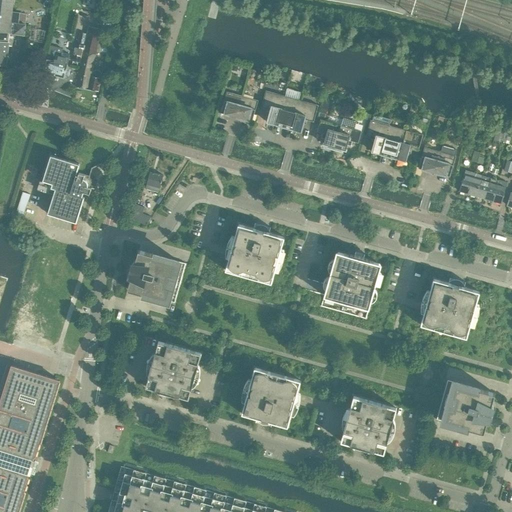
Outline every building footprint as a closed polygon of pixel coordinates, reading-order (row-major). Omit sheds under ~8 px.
[(0,0),(0,30),(9,32),(10,23),(12,12),(13,0),(0,0)] [(12,12),(10,23),(25,25),(27,14),(12,12)] [(24,36),(25,25),(14,24),(13,35),(24,36)] [(98,92),(102,74),(100,71),(95,70),(92,72),(101,29),(89,26),(84,46),(81,62),(76,87),(98,92)] [(6,64),(8,46),(11,47),(13,37),(8,36),(9,32),(0,30),(0,64),(6,65),(6,64)] [(81,62),(84,46),(76,44),(72,60),(81,62)] [(43,73),(63,78),(68,58),(60,56),(62,49),(50,46),(43,73)] [(276,126),(284,96),(266,91),(261,107),(270,110),(267,122),(276,125),(275,126),(276,126)] [(236,118),(242,96),(226,92),(221,113),(225,114),(236,118)] [(252,121),(258,100),(242,96),(236,118),(248,121),(248,120),(252,121)] [(291,130),(299,100),(284,96),(276,126),(291,130)] [(313,122),(318,105),(299,100),(291,130),(292,129),(301,132),(304,119),(313,122)] [(380,156),(389,125),(390,119),(374,115),(372,120),(370,120),(366,137),(372,138),(375,139),(371,151),(380,154),(380,155),(380,156)] [(358,143),(361,131),(354,129),(356,121),(343,117),(341,125),(340,125),(333,150),(342,153),(343,150),(345,150),(348,140),(358,143)] [(333,150),(340,125),(320,119),(317,131),(323,133),(326,134),(323,144),(326,145),(325,148),(333,150)] [(504,133),(507,126),(500,124),(498,132),(504,133)] [(395,160),(404,129),(389,125),(380,156),(381,156),(395,160)] [(418,151),(423,135),(404,129),(395,160),(396,160),(396,159),(405,161),(409,149),(418,151)] [(477,163),(481,150),(482,146),(476,145),(471,161),(477,163)] [(434,173),(440,151),(424,147),(418,168),(422,169),(422,170),(434,173)] [(483,164),(487,151),(481,150),(477,163),(483,164)] [(449,177),(453,164),(455,156),(440,151),(434,173),(445,176),(449,177)] [(82,196),(83,192),(90,194),(92,188),(88,187),(88,185),(88,184),(87,182),(86,180),(85,179),(83,179),(85,175),(79,173),(78,175),(76,175),(80,164),(50,155),(42,181),(52,184),(51,188),(55,189),(47,214),(76,223),(84,197),(82,196)] [(468,194),(474,174),(465,171),(459,191),(468,194)] [(159,192),(163,176),(150,172),(145,189),(159,192)] [(476,196),(482,176),(474,174),(468,194),(476,196)] [(484,198),(490,178),(482,176),(476,196),(484,198)] [(492,201),(498,181),(490,178),(484,198),(492,201)] [(501,204),(507,183),(498,181),(492,201),(501,204)] [(146,224),(151,217),(135,210),(131,218),(144,225),(144,224),(146,224)] [(278,259),(281,249),(284,237),(238,224),(232,247),(231,246),(230,247),(231,248),(229,256),(225,270),(271,283),(278,261),(279,261),(279,260),(278,259)] [(175,303),(186,263),(138,250),(136,259),(134,261),(133,262),(131,264),(130,267),(130,269),(129,272),(129,274),(129,276),(129,278),(130,280),(127,289),(175,303)] [(369,307),(379,272),(381,266),(379,264),(338,252),(336,254),(324,294),(325,297),(367,309),(369,307)] [(473,314),(476,304),(479,292),(433,279),(427,301),(425,301),(425,302),(426,302),(420,325),(466,338),(473,315),(474,316),(474,315),(473,314)] [(188,399),(198,365),(201,353),(158,341),(145,387),(188,399)] [(60,380),(12,365),(0,403),(0,511),(18,511),(29,477),(28,477),(30,470),(33,470),(34,469),(35,467),(34,465),(33,463),(35,457),(36,457),(60,380)] [(294,403),(297,394),(300,380),(254,367),(248,390),(247,389),(246,391),(248,391),(241,414),(256,418),(288,427),(294,404),(295,405),(296,403),(294,403)] [(492,404),(492,402),(494,393),(447,380),(436,419),(483,432),(486,424),(488,422),(489,420),(490,418),(491,416),(492,413),(493,411),(493,409),(493,407),(492,404)] [(384,454),(393,420),(396,408),(353,396),(340,441),(384,454)] [(278,511),(123,468),(110,511),(278,511)]
